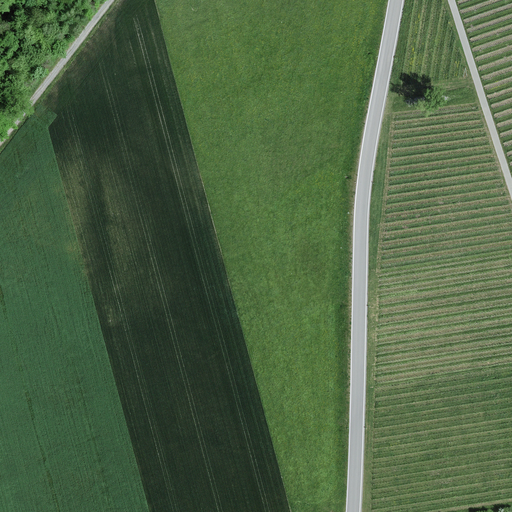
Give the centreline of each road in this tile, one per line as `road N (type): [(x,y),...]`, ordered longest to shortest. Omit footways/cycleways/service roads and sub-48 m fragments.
road 1 (tertiary): [(352,511),(360,230),(368,137),(395,0)]
road 2 (track): [(450,0),(511,191)]
road 3 (track): [(106,0),(0,139)]
